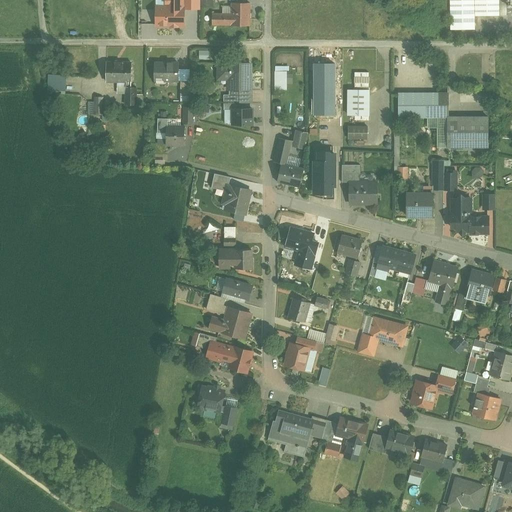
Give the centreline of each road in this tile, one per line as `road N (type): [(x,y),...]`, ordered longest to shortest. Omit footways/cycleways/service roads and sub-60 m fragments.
road 1 (residential): [(268,196),(269,379),(391,412)]
road 2 (residential): [(511,260),(268,196)]
road 3 (residential): [(511,43),(266,42)]
road 4 (residential): [(266,42),(44,41)]
road 5 (residential): [(266,42),(268,196)]
